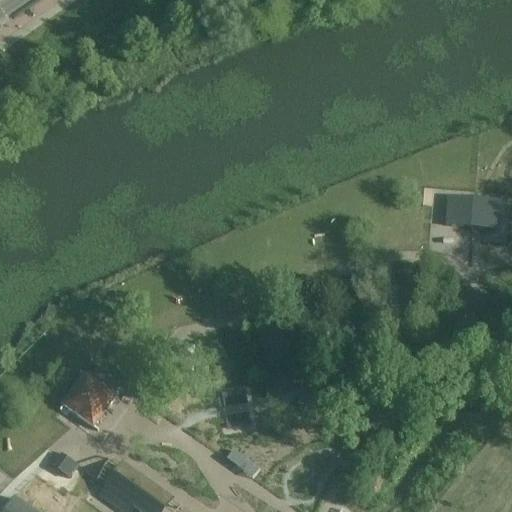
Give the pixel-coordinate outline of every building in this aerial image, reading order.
[(445,228),(470,230),(495,232),(498,204),(485,203),(480,202),(476,202),(473,202),(447,200),(445,228)] [(480,294),(479,296),(473,306),(485,313),(492,302),(480,294)] [(345,327),(342,334),(350,338),(355,329),(346,324),(345,327)] [(300,325),(296,335),(307,338),(310,328),(300,325)] [(110,458),(118,446),(121,441),(97,424),(111,406),(121,413),(142,383),(126,371),(109,395),(90,382),(98,372),(68,351),(56,367),(79,383),(80,384),(67,403),(57,395),(35,426),(52,437),(69,413),(87,426),(80,436),(110,458)] [(427,399),(418,392),(408,407),(417,414),(427,399)] [(309,408),(310,397),(310,396),(298,396),(297,408),(309,408)] [(237,470),(244,460),(234,453),(227,462),(227,463),(237,470)] [(69,481),(76,471),(77,469),(61,457),(53,469),(52,469),(69,481)] [(123,475),(113,489),(146,511),(154,511),(162,503),(123,475)] [(108,491),(107,491),(101,500),(117,511),(130,511),(132,510),(133,509),(132,508),(131,508),(120,500),(120,499),(109,492),(108,491)] [(495,511),(511,511),(511,495),(509,493),(495,511)] [(7,511),(30,511),(15,501),(7,511)]
